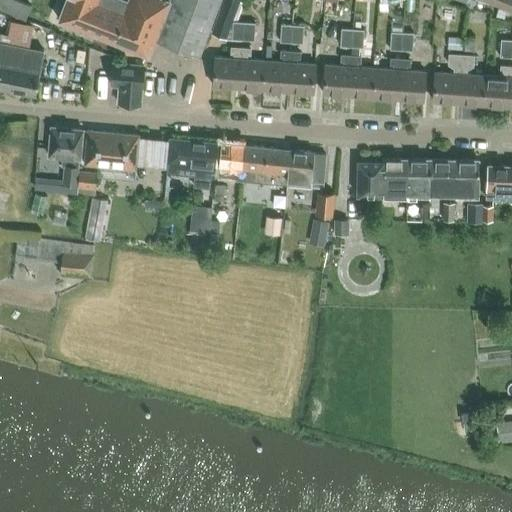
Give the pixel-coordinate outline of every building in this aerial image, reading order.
[(29,5),(15,0),(0,0),(0,11),(24,20),(29,5)] [(148,54),(168,0),(64,0),(58,19),(148,54)] [(199,55),(219,0),(169,0),(154,38),(199,55)] [(238,0),(220,0),(208,33),(224,39),(231,20),(238,0)] [(511,0),(495,0),(494,3),(511,10),(511,8),(511,0)] [(43,50),(28,47),(31,24),(9,20),(6,34),(0,32),(0,89),(35,95),(43,50)] [(241,39),(242,21),(231,20),(229,38),(241,39)] [(242,21),(241,39),(252,40),(254,22),(242,21)] [(289,42),(290,24),(279,23),(278,41),(289,42)] [(290,24),(289,42),(301,43),(302,24),(290,24)] [(349,46),(351,28),(339,27),(338,46),(349,46)] [(351,28),(349,46),(361,47),(362,29),(351,28)] [(399,50),(400,31),(389,31),(388,49),(399,50)] [(400,31),(399,50),(411,50),(412,32),(400,31)] [(509,57),(510,39),(499,38),(498,56),(509,57)] [(238,87),(240,48),(230,47),(230,53),(233,53),(233,57),(214,56),(212,85),(238,87)] [(262,89),(264,59),(246,58),(246,54),(249,54),(250,48),(240,48),(238,87),(262,89)] [(287,90),(290,51),(280,50),(280,56),(283,56),(282,61),(264,59),(262,89),(287,90)] [(312,92),(314,63),(295,62),(296,57),(299,58),(299,51),(290,51),(287,90),(312,92)] [(458,102),(461,55),(449,54),(448,64),(454,68),(453,73),(434,71),(432,101),(458,102)] [(348,95),(350,55),(341,55),(340,61),(343,61),(343,65),(324,64),(322,93),(348,95)] [(372,96),(374,67),(356,66),(356,62),(359,62),(360,56),(350,55),(348,95),(372,96)] [(482,104),(484,75),(466,73),(466,69),(472,66),(473,55),(461,55),(458,102),(482,104)] [(397,98),(400,58),(390,58),(390,64),(393,64),(393,68),(374,67),(372,96),(397,98)] [(422,100),(424,70),(406,69),(406,65),(409,65),(410,59),(400,58),(397,98),(422,100)] [(140,104),(143,65),(112,62),(111,85),(118,86),(117,102),(140,104)] [(507,106),(510,65),(498,64),(497,72),(501,72),(501,76),(484,75),(482,104),(507,106)] [(79,162),(82,129),(50,126),(48,156),(62,157),(61,165),(64,166),(62,183),(76,184),(78,162),(79,162)] [(84,164),(110,166),(135,169),(138,134),(87,129),(84,164)] [(166,169),(166,173),(169,173),(193,175),(192,186),(208,188),(209,177),(213,177),(216,142),(169,138),(169,139),(167,157),(166,169)] [(240,180),(244,145),(220,142),(217,178),(240,180)] [(286,184),(290,149),(244,145),(240,180),(286,184)] [(322,187),(325,154),(313,152),(290,149),(286,184),(310,187),(310,186),(322,187)] [(406,196),(407,158),(383,158),(383,161),(357,160),(356,195),(406,196)] [(430,196),(430,159),(407,158),(406,196),(430,196)] [(453,197),(453,159),(430,159),(430,196),(453,197)] [(478,197),(478,160),(453,159),(453,197),(478,197)] [(511,199),(511,165),(487,164),(486,198),(511,199)] [(95,171),(78,170),(77,186),(94,187),(95,171)] [(223,184),(213,183),(212,200),(222,200),(223,184)] [(284,190),(276,189),(274,209),(282,210),(284,190)] [(333,192),(315,191),(313,214),(331,216),(333,192)] [(418,217),(427,217),(428,201),(418,200),(418,217)] [(98,239),(105,203),(92,201),(85,237),(98,239)] [(453,202),(441,201),(440,220),(452,221),(453,202)] [(481,202),(467,201),(466,221),(480,221),(481,202)] [(491,220),(491,204),(481,204),(481,220),(491,220)] [(210,220),(211,207),(192,205),(191,218),(210,220)] [(279,235),(281,217),(265,215),(263,234),(279,235)] [(327,221),(311,218),(307,243),(323,245),(327,221)] [(345,219),(334,219),(334,233),(345,233),(345,219)] [(218,242),(219,233),(218,233),(219,221),(210,220),(208,241),(218,242)] [(61,262),(62,251),(79,253),(93,254),(94,245),(17,236),(15,252),(36,255),(35,260),(61,262)] [(93,254),(62,251),(61,262),(60,275),(91,277),(93,254)] [(511,441),(511,419),(496,421),(498,442),(511,441)]
